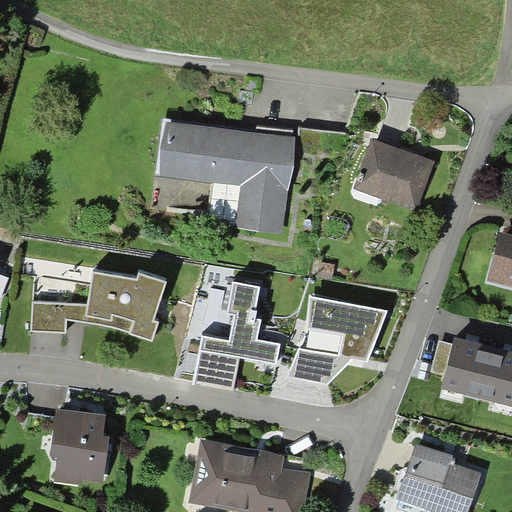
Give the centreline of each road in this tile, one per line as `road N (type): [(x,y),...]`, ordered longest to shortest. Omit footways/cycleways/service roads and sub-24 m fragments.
road 1 (track): [(501,96),(424,94),(115,52),(5,0)]
road 2 (residential): [(376,424),(0,369)]
road 3 (residential): [(376,424),(501,96),(511,96)]
